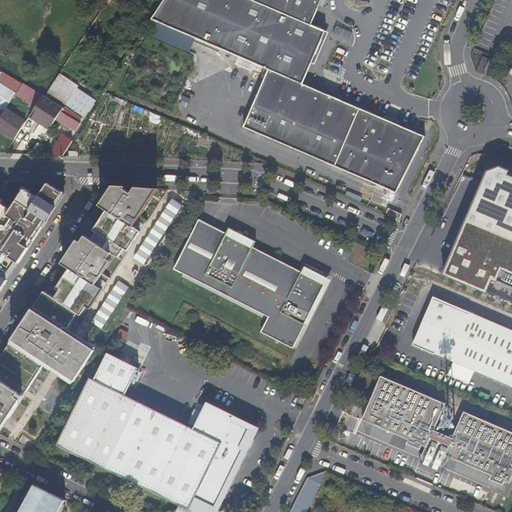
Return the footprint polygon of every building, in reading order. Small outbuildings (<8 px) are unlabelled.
[(163,0),(150,20),(242,58),(268,69),(243,128),(397,192),(426,136),(302,84),(324,30),(310,25),(320,0),(163,0)] [(10,84),(13,79),(2,72),(0,75),(0,84),(7,89),(10,84)] [(10,84),(18,89),(22,83),(13,79),(10,84)] [(183,96),(193,100),(199,84),(189,80),(183,96)] [(14,95),(34,108),(42,95),(22,83),(18,89),(15,94),(14,95)] [(18,89),(10,84),(7,89),(15,94),(18,89)] [(77,88),(66,106),(85,118),(96,101),(77,88)] [(64,108),(55,103),(44,96),(42,95),(34,108),(29,116),(49,129),(64,108)] [(189,130),(101,99),(96,114),(183,145),(189,130)] [(20,117),(6,108),(0,116),(0,129),(8,135),(20,117)] [(69,116),(71,112),(64,108),(57,119),(62,122),(61,124),(69,129),(71,127),(76,130),(81,122),(69,116)] [(25,121),(20,117),(8,135),(9,136),(14,139),(25,121)] [(0,134),(7,139),(9,136),(8,135),(0,129),(0,134)] [(62,134),(50,155),(62,156),(72,140),(62,134)] [(511,172),(499,167),(485,171),(443,273),(485,289),(490,277),(511,286),(511,172)] [(18,264),(65,193),(48,182),(38,197),(25,188),(11,208),(2,203),(4,200),(0,197),(0,291),(7,281),(4,279),(15,262),(18,264)] [(70,246),(0,352),(0,438),(40,378),(65,394),(91,355),(63,336),(74,319),(81,324),(100,295),(91,289),(111,259),(119,265),(138,237),(128,231),(152,194),(106,191),(93,211),(97,213),(74,248),(70,246)] [(389,206),(387,210),(401,216),(403,211),(389,206)] [(326,284),(199,220),(174,269),(181,273),(182,273),(269,317),(261,332),(293,348),(326,284)] [(90,323),(101,329),(127,287),(116,280),(90,323)] [(511,331),(432,297),(412,344),(511,386),(511,331)] [(76,331),(81,336),(90,325),(84,321),(76,331)] [(193,429),(185,425),(125,395),(139,368),(107,353),(94,380),(90,378),(57,443),(152,491),(189,510),(194,499),(206,505),(216,510),(247,447),(244,446),(253,426),(234,417),(235,415),(207,401),(193,429)] [(382,375),(363,420),(410,440),(408,444),(421,449),(423,445),(427,446),(446,402),(382,375)] [(507,479),(511,481),(511,478),(511,429),(466,410),(447,454),(494,473),(492,477),(505,483),(507,479)] [(247,447),(257,428),(253,426),(244,446),(247,447)] [(307,478),(290,511),(301,511),(321,473),(307,478)] [(61,511),(65,505),(63,504),(65,500),(34,485),(25,500),(26,501),(19,511),(61,511)]
